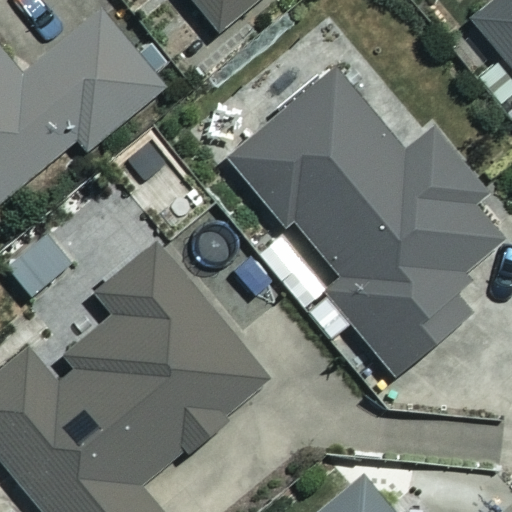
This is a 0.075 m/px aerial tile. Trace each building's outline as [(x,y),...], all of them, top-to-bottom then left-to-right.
[(180,0),(210,35),(251,0),(180,0)] [(511,0),(480,0),(461,16),(511,77),(511,0)] [(161,85),(95,4),(8,75),(0,65),(0,196),(72,138),(82,150),(161,85)] [(321,293),(390,373),(466,307),(446,285),(502,236),(461,189),(471,181),(427,130),(403,151),(331,68),(323,75),(294,41),(239,88),(268,123),(226,159),(283,225),(252,251),(302,309),(321,293)] [(266,380),(153,242),(93,292),(111,314),(43,370),(26,350),(0,371),(0,460),(42,511),(161,511),(139,484),(266,380)] [(397,511),(364,472),(315,511),(397,511)]
